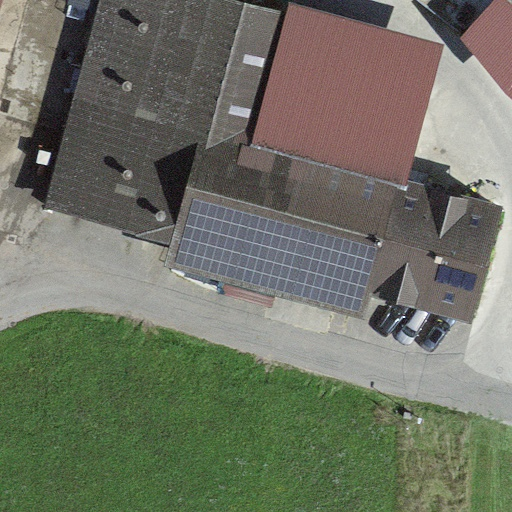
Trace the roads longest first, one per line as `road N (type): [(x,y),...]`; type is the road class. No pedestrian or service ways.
road 1 (track): [(49,277),(511,403)]
road 2 (unknown): [(511,102),(392,0)]
